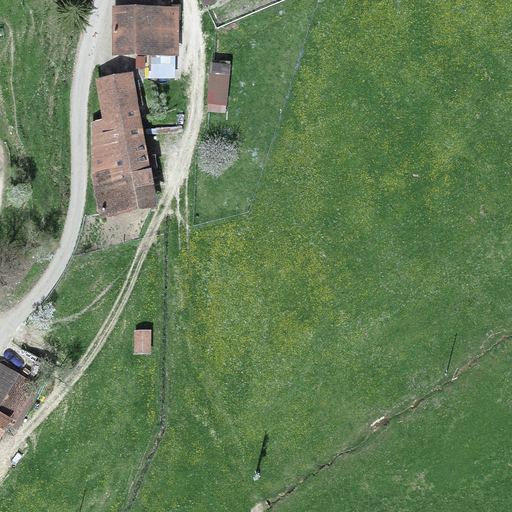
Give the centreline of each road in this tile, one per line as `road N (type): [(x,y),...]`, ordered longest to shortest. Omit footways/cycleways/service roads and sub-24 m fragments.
road 1 (unclassified): [(0,337),(66,244),(77,179),(77,89),(98,0)]
road 2 (track): [(186,261),(199,60),(185,0)]
